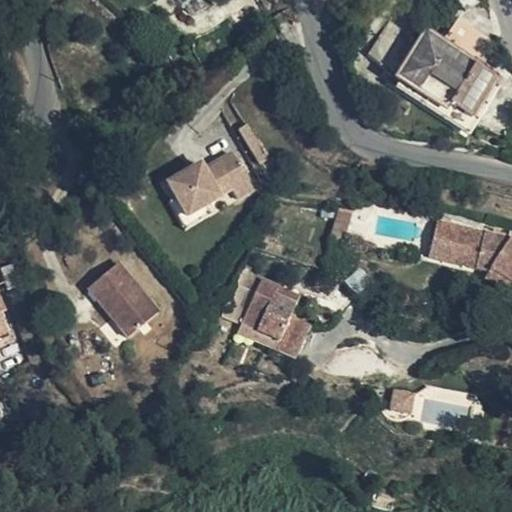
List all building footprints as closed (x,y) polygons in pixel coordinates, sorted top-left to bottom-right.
[(377,0),(384,8),(393,0),(377,0)] [(477,4),(473,0),(452,0),(464,13),(477,4)] [(474,67),(478,60),(486,48),(491,41),(457,19),(440,45),(423,33),(394,81),(397,83),(445,114),(449,109),(469,121),(495,80),(474,67)] [(486,48),(478,60),(495,71),(503,60),(486,48)] [(461,134),(469,121),(449,109),(445,114),(397,83),(394,89),(461,134)] [(183,208),(201,200),(218,192),(216,186),(229,180),(237,195),(255,187),(238,150),(206,165),(202,157),(167,173),(174,188),(183,208)] [(206,209),(201,200),(183,208),(174,188),(166,192),(180,221),(206,209)] [(352,211),(339,209),(330,241),(343,244),(344,242),(352,211)] [(492,270),(511,282),(511,238),(438,222),(428,258),(490,272),(492,270)] [(124,337),(159,310),(119,264),(87,290),(124,337)] [(16,266),(14,267),(17,271),(19,287),(23,286),(18,270),(16,266)] [(17,271),(14,267),(1,271),(8,291),(19,287),(17,271)] [(509,296),(511,291),(511,282),(492,270),(490,272),(484,280),(509,296)] [(242,271),(236,284),(254,295),(240,325),(257,333),(278,342),(273,351),(295,361),(310,328),(291,319),(297,306),(276,296),(278,289),(242,271)] [(254,295),(236,284),(221,316),(240,325),(254,295)] [(19,287),(22,302),(28,300),(23,286),(19,287)] [(12,306),(22,302),(19,287),(8,291),(12,306)] [(300,298),(278,289),(276,296),(297,306),(300,298)] [(278,342),(257,333),(252,343),(273,351),(278,342)] [(32,369),(29,362),(16,369),(18,375),(32,369)] [(395,386),(388,408),(410,416),(418,394),(395,386)] [(482,420),(470,419),(468,430),(481,430),(482,420)]
